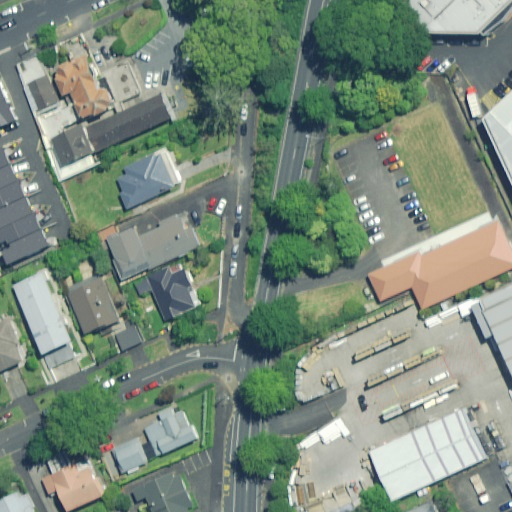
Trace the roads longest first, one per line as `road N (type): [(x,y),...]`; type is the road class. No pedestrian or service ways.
road 1 (residential): [(257,330),(235,307),(255,0)]
road 2 (secondary): [(313,40),(257,330)]
road 3 (residential): [(0,444),(192,360),(252,363)]
road 4 (secondary): [(252,363),(245,511)]
